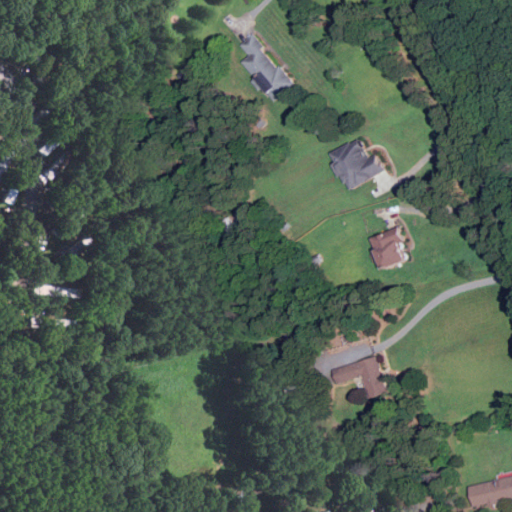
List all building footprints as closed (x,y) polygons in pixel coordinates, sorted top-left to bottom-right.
[(470,6),(482,0),(511,0),(511,62),(499,68),(470,6)] [(241,44),(250,56),(246,59),(276,100),(296,85),(257,32),(241,44)] [(60,138),(54,132),(36,149),(42,155),(60,138)] [(353,189),(390,168),(381,152),(374,155),(363,135),(333,153),(353,189)] [(22,171),(14,167),(0,200),(9,203),(22,171)] [(377,235),(385,267),(413,260),(405,228),(377,235)] [(77,244),(58,247),(60,258),(78,255),(77,244)] [(30,295),(69,296),(70,286),(30,285),(30,295)] [(38,321),(38,328),(70,325),(69,318),(38,321)] [(335,367),(339,383),(366,376),(371,396),(390,391),(381,355),(335,367)] [(476,506),(511,497),(511,475),(471,485),(476,506)] [(393,503),(395,511),(437,511),(433,493),(393,503)]
